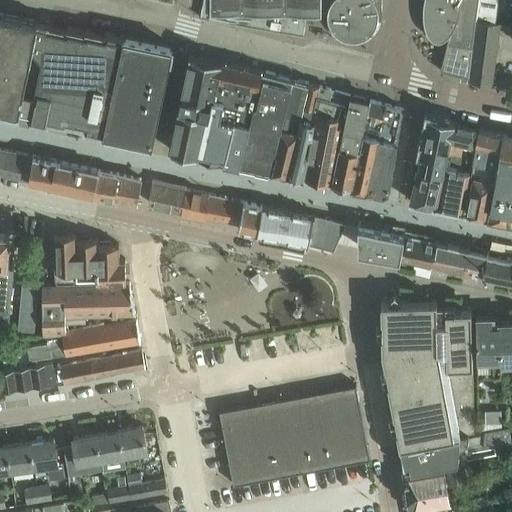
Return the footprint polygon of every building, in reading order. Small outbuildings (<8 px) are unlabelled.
[(203,0),(201,16),(200,16),(200,17),(305,36),(305,34),(304,34),(307,15),(316,15),(315,0),(203,0)] [(328,20),(329,22),(331,26),(333,31),(337,34),(341,37),(345,39),(350,41),(355,41),(360,40),(364,38),(369,36),(372,32),(375,28),(377,24),(378,19),(382,21),(382,0),(333,0),(333,1),(331,3),(330,5),(330,7),(329,9),(328,11),(328,13),(328,15),(328,17),(328,20)] [(423,13),(425,23),(426,27),(428,33),(431,37),(435,40),(438,40),(441,40),(444,39),(447,37),(448,36),(450,34),(447,44),(472,47),(472,45),(474,33),(475,19),(476,14),(474,14),(476,0),(424,0),(423,3),(423,8),(423,13)] [(477,0),(476,14),(475,19),(494,22),(494,15),(495,15),(497,0),(477,0)] [(0,13),(0,113),(34,121),(47,124),(48,121),(66,125),(67,123),(85,127),(85,131),(153,146),(176,50),(142,42),(108,34),(108,35),(85,30),(85,32),(66,28),(66,29),(49,25),(49,24),(47,23),(38,21),(0,13)] [(475,19),(474,33),(497,37),(499,23),(494,22),(475,19)] [(474,33),(472,45),(496,48),(497,37),(474,33)] [(467,82),(468,69),(470,57),(472,47),(447,44),(442,63),(440,70),(461,75),(461,81),(467,82)] [(472,47),(470,57),(494,60),(496,48),(472,45),(472,47)] [(178,106),(167,150),(170,150),(177,152),(182,153),(197,156),(207,113),(208,113),(210,102),(212,94),(213,94),(214,95),(216,86),(222,62),(222,61),(193,53),(191,53),(191,54),(185,82),(186,82),(180,107),(178,106)] [(470,57),(468,69),(493,72),(494,60),(470,57)] [(207,113),(197,156),(211,159),(239,165),(262,71),(244,67),(222,61),(222,62),(216,86),(214,95),(213,94),(212,94),(210,102),(208,113),(207,113)] [(468,69),(467,82),(491,85),(493,72),(468,69)] [(262,71),(239,165),(255,168),(272,172),(277,152),(274,152),(292,79),(277,75),(262,71)] [(277,152),(272,172),(287,175),(308,83),(292,79),(274,152),(277,152)] [(308,83),(287,175),(303,178),(314,119),(311,119),(315,99),(318,99),(319,86),(308,83)] [(314,119),(303,178),(331,184),(344,126),(350,95),(332,89),(319,86),(318,99),(315,99),(311,119),(314,119)] [(344,126),(331,184),(352,189),(361,146),(372,100),(350,95),(344,126)] [(361,146),(352,189),(387,196),(393,170),(392,170),(395,158),(394,158),(397,146),(396,146),(399,135),(398,134),(401,123),(400,122),(403,111),(402,110),(402,108),(372,100),(361,146)] [(411,201),(436,206),(450,140),(454,122),(429,116),(411,201)] [(450,140),(436,206),(463,211),(476,146),(479,128),(454,122),(450,140)] [(476,146),(463,211),(487,217),(494,178),(503,134),(479,128),(476,146)] [(494,178),(487,217),(511,221),(511,136),(503,134),(494,178)] [(0,148),(0,170),(29,177),(33,155),(0,148)] [(33,155),(29,177),(53,182),(57,160),(33,155)] [(57,160),(53,182),(95,191),(100,169),(57,160)] [(100,169),(95,191),(101,193),(114,196),(138,200),(142,178),(100,169)] [(162,205),(182,210),(186,189),(153,182),(149,204),(161,206),(162,205)] [(186,189),(182,210),(185,211),(205,214),(209,194),(186,189)] [(209,194),(205,214),(222,218),(226,197),(209,194)] [(226,197),(222,218),(238,221),(242,200),(226,197)] [(242,200),(238,221),(239,222),(238,225),(257,229),(260,230),(306,240),(309,240),(334,246),(344,225),(345,224),(345,223),(346,222),(344,222),(315,215),(262,204),(242,200)] [(385,251),(398,254),(403,234),(357,224),(358,245),(385,251)] [(0,234),(0,314),(9,315),(14,260),(8,260),(10,235),(0,234)] [(56,278),(98,276),(99,276),(98,245),(98,239),(77,240),(77,234),(54,235),(56,278)] [(403,234),(398,254),(434,261),(437,241),(403,234)] [(437,241),(434,261),(452,265),(465,268),(469,248),(437,241)] [(99,276),(98,276),(98,283),(126,283),(125,260),(120,260),(119,244),(98,245),(99,276)] [(469,248),(465,268),(484,272),(488,252),(469,248)] [(511,256),(488,252),(484,272),(511,277),(511,256)] [(98,283),(42,285),(43,335),(48,335),(63,333),(66,333),(66,331),(65,316),(135,313),(128,282),(126,283),(98,283)] [(382,350),(392,401),(400,445),(441,438),(437,309),(437,300),(403,301),(395,295),(387,301),(381,302),(382,343),(382,350)] [(437,309),(441,438),(474,433),(471,308),(437,309)] [(502,373),(502,362),(501,362),(500,321),(493,322),(493,316),(476,317),(478,362),(492,361),(492,379),(502,379),(502,373)] [(45,344),(28,347),(28,348),(31,361),(30,362),(56,357),(108,348),(141,342),(137,320),(66,333),(63,333),(43,337),(45,344)] [(501,362),(502,362),(511,361),(511,320),(500,321),(501,362)] [(0,385),(1,392),(64,383),(65,383),(146,367),(142,349),(100,358),(61,366),(53,367),(52,363),(0,372),(0,385)] [(353,379),(215,405),(229,480),(367,454),(353,379)] [(499,414),(479,418),(481,428),(501,425),(499,414)] [(119,429),(124,456),(148,452),(143,425),(119,429)] [(401,445),(405,469),(442,463),(461,459),(511,450),(511,448),(508,427),(474,433),(441,438),(400,445),(401,445)] [(96,433),(100,460),(124,456),(119,429),(96,433)] [(64,445),(68,466),(69,475),(102,469),(100,460),(96,433),(73,437),(74,444),(64,445)] [(31,442),(34,467),(48,465),(50,479),(65,477),(63,462),(58,463),(54,438),(31,442)] [(8,445),(11,470),(34,467),(31,442),(8,445)] [(0,446),(0,471),(11,470),(8,445),(0,446)] [(410,511),(411,511),(447,505),(452,504),(448,483),(465,480),(461,459),(442,463),(405,469),(402,471),(410,511)] [(127,474),(129,485),(130,485),(130,486),(132,497),(168,491),(165,477),(142,481),(140,472),(127,474)] [(116,488),(129,485),(127,474),(114,476),(116,488)] [(37,485),(40,502),(52,500),(50,483),(37,485)] [(24,487),(27,504),(40,502),(37,485),(24,487)] [(129,485),(116,488),(119,500),(132,497),(130,486),(130,485),(129,485)] [(171,511),(169,500),(136,506),(137,511),(171,511)] [(54,504),(54,511),(63,511),(66,511),(64,502),(54,504)]
